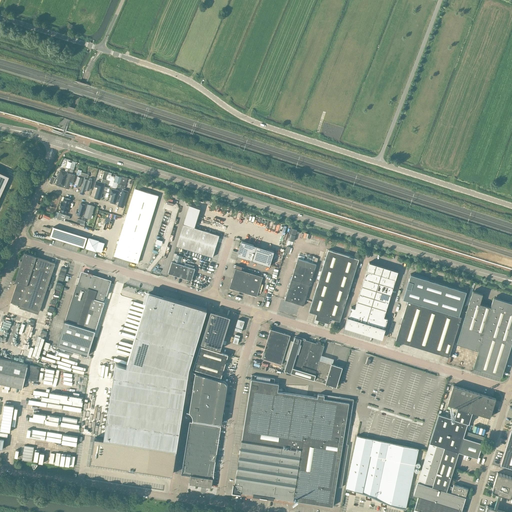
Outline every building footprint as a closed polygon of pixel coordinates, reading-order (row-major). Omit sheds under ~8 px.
[(0,193),(8,176),(0,171),(0,193)] [(68,173),(61,171),(56,185),(63,187),(68,173)] [(75,175),(68,173),(64,187),(71,189),(75,175)] [(80,180),(75,179),(72,190),(77,191),(80,180)] [(89,181),(83,179),(79,192),(85,194),(89,181)] [(103,184),(97,182),(93,196),(99,198),(103,184)] [(158,195),(135,188),(114,255),(138,262),(158,195)] [(116,203),(119,191),(113,189),(110,201),(116,203)] [(123,205),(127,192),(121,189),(116,203),(123,205)] [(59,211),(66,214),(71,199),(64,197),(59,211)] [(76,215),(82,217),(86,204),(80,202),(76,215)] [(94,206),(87,204),(83,217),(90,219),(94,206)] [(219,235),(183,224),(176,246),(213,257),(219,235)] [(53,226),(50,236),(84,247),(87,237),(53,226)] [(99,240),(89,238),(86,247),(96,250),(99,240)] [(241,241),(237,256),(269,266),(274,251),(241,241)] [(359,259),(328,249),(309,311),(317,314),(315,318),(329,323),(330,318),(340,321),(359,259)] [(36,256),(25,252),(22,261),(19,260),(18,265),(20,265),(15,281),(17,282),(11,302),(39,311),(55,263),(36,257),(36,256)] [(174,253),(172,261),(180,264),(182,256),(177,254),(174,253)] [(297,263),(296,263),(285,300),(304,305),(315,269),(317,263),(318,258),(315,257),(313,263),(298,258),(297,263)] [(172,261),(168,273),(191,280),(195,268),(180,264),(172,261)] [(351,307),(345,326),(382,337),(387,318),(384,317),(398,271),(369,262),(355,308),(351,307)] [(263,276),(235,268),(229,288),(257,296),(263,276)] [(65,321),(58,346),(88,355),(95,331),(105,299),(104,299),(105,295),(106,295),(111,280),(93,275),(93,274),(92,274),(92,273),(91,273),(90,273),(89,273),(88,273),(87,273),(84,274),(84,273),(83,273),(82,273),(82,274),(81,274),(77,285),(77,286),(76,285),(65,321)] [(449,356),(461,316),(459,316),(466,291),(410,274),(403,299),(408,300),(396,340),(449,356)] [(482,294),(473,291),(457,343),(478,350),(473,367),(501,376),(511,341),(511,303),(494,298),(491,307),(480,303),(482,294)] [(115,363),(104,438),(176,449),(190,365),(207,309),(163,296),(149,292),(146,303),(145,303),(143,310),(136,335),(126,366),(115,363)] [(230,317),(211,311),(201,343),(220,349),(230,317)] [(244,321),(238,319),(235,330),(241,332),(244,321)] [(270,329),(261,358),(273,361),(271,367),(281,370),(283,364),(281,364),(290,335),(270,329)] [(294,336),(284,370),(336,386),(342,367),(320,360),(324,345),(320,344),(294,336)] [(228,354),(200,346),(193,369),(221,377),(228,354)] [(28,364),(0,357),(0,383),(22,388),(28,364)] [(187,410),(187,411),(188,411),(189,412),(190,412),(192,415),(192,416),(193,417),(193,418),(193,419),(192,420),(193,420),(193,419),(221,423),(222,417),(223,417),(223,416),(224,416),(224,415),(224,414),(225,414),(224,413),(224,412),(223,411),(227,386),(227,385),(227,384),(227,383),(226,383),(226,382),(225,382),(225,381),(224,381),(223,380),(193,371),(193,372),(195,372),(189,411),(188,411),(187,410)] [(243,430),(242,438),(301,448),(301,450),(293,499),(297,500),(333,506),(341,454),(349,402),(328,399),(324,398),(324,395),(318,394),(317,397),(277,391),(279,383),(269,381),(270,378),(257,375),(256,379),(251,379),(250,384),(247,402),(247,405),(244,425),(243,430)] [(414,494),(412,500),(416,502),(414,508),(419,510),(418,511),(460,511),(462,509),(468,488),(454,484),(453,487),(448,485),(459,451),(478,457),(479,453),(481,448),(481,447),(482,443),(463,437),(468,423),(472,411),(490,417),(493,405),(496,398),(480,393),(453,385),(447,404),(456,406),(457,407),(454,419),(452,418),(439,414),(437,418),(434,428),(430,442),(417,482),(415,488),(414,494)] [(221,426),(190,421),(181,474),(191,475),(190,483),(202,485),(201,486),(206,487),(206,486),(211,487),(213,478),(214,478),(213,473),(215,464),(216,464),(217,464),(216,459),(217,455),(219,450),(218,450),(217,450),(221,426)] [(506,445),(500,464),(511,467),(511,428),(509,433),(506,445)] [(484,436),(467,431),(465,436),(482,441),(484,436)] [(418,448),(357,435),(346,488),(348,488),(351,489),(355,490),(359,491),(363,493),(367,494),(370,496),(374,497),(378,499),(381,500),(384,502),(385,502),(391,504),(394,505),(399,507),(403,508),(406,508),(418,448)] [(95,437),(91,461),(121,466),(129,467),(129,468),(131,469),(134,469),(134,468),(142,469),(172,473),(176,450),(176,449),(104,438),(95,437)] [(235,483),(235,486),(238,491),(241,491),(273,496),(274,496),(288,499),(291,499),(293,499),(301,450),(241,440),(241,441),(242,441),(235,483)] [(496,493),(511,497),(511,476),(497,472),(493,487),(494,487),(493,488),(495,492),(496,492),(496,493)]
